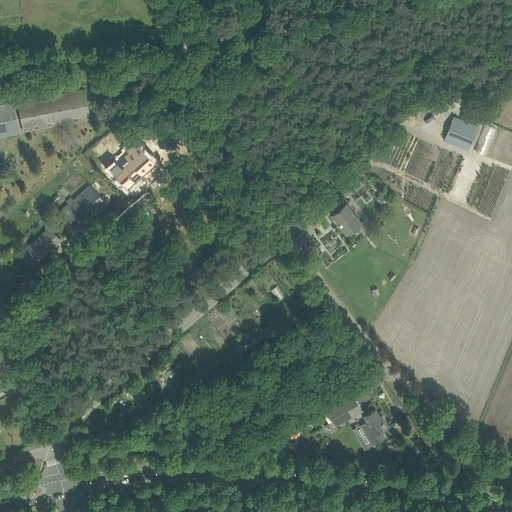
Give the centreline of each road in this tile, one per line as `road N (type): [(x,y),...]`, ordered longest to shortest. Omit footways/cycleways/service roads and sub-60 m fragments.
road 1 (tertiary): [(146,474),(365,480),(511,511)]
road 2 (unclassified): [(511,464),(393,372),(303,256),(273,239)]
road 3 (unclassified): [(60,436),(273,239)]
road 4 (unclassified): [(273,239),(171,0)]
road 5 (track): [(192,58),(246,55),(368,0)]
road 6 (track): [(0,65),(187,49)]
